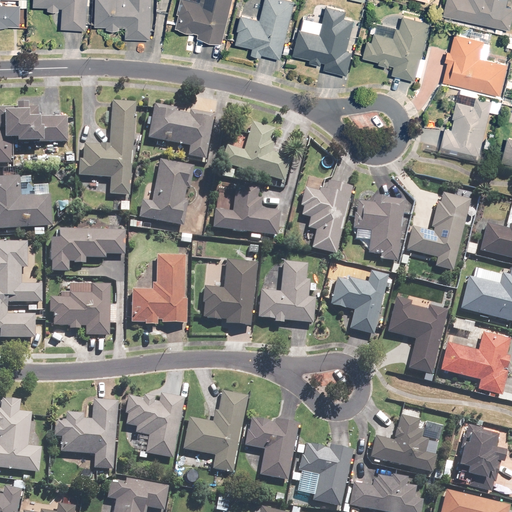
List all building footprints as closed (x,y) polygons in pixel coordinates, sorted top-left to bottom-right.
[(0,0),(0,23),(20,24),(20,3),(0,2),(0,0)] [(85,27),(86,0),(33,0),(34,4),(63,6),(62,26),(85,27)] [(150,37),(151,0),(95,0),(95,24),(125,25),(125,36),(150,37)] [(221,41),(231,0),(180,0),(174,26),(198,32),(197,35),(221,41)] [(280,57),(293,0),(263,0),(259,17),(240,13),(233,41),(253,46),(251,52),(261,54),(261,52),(280,57)] [(445,0),(443,13),(509,27),(511,13),(511,6),(506,5),(506,0),(445,0)] [(300,28),(294,53),(325,61),(324,67),(346,73),(352,50),(346,49),(354,18),(344,16),(346,9),(326,4),(319,32),(300,28)] [(415,78),(429,21),(402,14),(399,27),(395,26),(393,35),(374,30),(371,40),(367,39),(362,55),(394,64),(392,72),(415,78)] [(454,33),(443,79),(499,92),(506,63),(479,57),(483,40),(454,33)] [(478,158),(492,99),(476,96),(474,104),(457,100),(450,127),(444,126),(438,149),(478,158)] [(127,195),(133,102),(111,101),(108,145),(80,144),(78,175),(109,177),(108,194),(127,195)] [(9,142),(65,142),(65,117),(36,117),(36,107),(25,107),(25,103),(14,103),(14,107),(0,107),(0,163),(9,163),(9,142)] [(212,115),(152,104),(146,138),(188,145),(186,155),(204,158),(212,115)] [(225,146),(220,163),(283,181),(289,158),(269,153),(273,141),(269,140),(272,129),(250,123),(242,150),(225,146)] [(511,136),(507,135),(502,159),(511,161),(511,136)] [(140,200),(137,217),(181,225),(186,202),(182,201),(185,187),(188,188),(192,166),(157,160),(149,202),(140,200)] [(0,228),(49,226),(48,195),(19,196),(18,176),(0,176),(0,228)] [(334,254),(350,187),(326,181),(324,189),(318,188),(317,191),(303,188),(298,206),(302,207),(300,216),(308,217),(305,228),(315,230),(310,249),(334,254)] [(213,210),(211,228),(275,235),(278,211),(259,209),(260,198),(256,198),(257,186),(235,183),(231,212),(213,210)] [(451,270),(468,200),(438,193),(428,231),(410,227),(405,250),(436,258),(434,266),(451,270)] [(396,262),(403,200),(374,197),(373,204),(354,202),(351,228),(370,231),(367,253),(377,255),(377,260),(396,262)] [(485,223),(478,251),(511,259),(511,224),(508,224),(507,229),(485,223)] [(124,230),(57,229),(57,238),(49,238),(48,271),(66,271),(66,261),(83,262),(83,257),(104,258),(104,254),(123,254),(124,230)] [(25,241),(0,241),(0,337),(33,337),(33,314),(5,314),(5,302),(39,302),(39,284),(19,284),(19,267),(25,267),(25,241)] [(129,290),(129,322),(185,323),(185,300),(183,300),(184,256),(156,255),(155,283),(151,283),(151,290),(129,290)] [(249,326),(255,262),(224,259),(221,289),(204,288),(201,317),(224,319),(224,324),(249,326)] [(259,290),(256,318),(311,323),(314,298),(305,297),(307,280),(304,279),(305,264),(281,262),(278,292),(259,290)] [(466,276),(458,309),(511,321),(511,267),(510,267),(508,275),(500,273),(498,284),(466,276)] [(372,335),(386,275),(369,271),(366,283),(346,278),(345,281),(335,278),(329,305),(353,310),(348,329),(372,335)] [(107,335),(108,284),(90,284),(89,294),(67,293),(67,298),(48,297),(48,313),(51,313),(51,325),(67,326),(67,329),(78,329),(78,326),(83,326),(83,335),(107,335)] [(430,374),(445,309),(427,305),(426,310),(408,306),(410,301),(394,298),(386,333),(414,339),(407,369),(430,374)] [(445,343),(439,370),(478,380),(476,389),(500,395),(509,358),(504,357),(508,339),(481,333),(477,350),(445,343)] [(232,473),(246,396),(219,391),(213,423),(187,418),(182,449),(213,455),(210,469),(232,473)] [(171,458),(182,397),(159,393),(157,402),(152,401),(153,397),(141,395),(140,399),(127,396),(123,413),(126,414),(123,425),(134,427),(133,433),(147,436),(144,453),(171,458)] [(0,468),(37,473),(40,447),(26,446),(30,413),(17,411),(18,401),(0,398),(0,468)] [(111,470),(117,401),(91,399),(89,419),(81,418),(81,413),(65,412),(64,420),(53,419),(52,436),(60,437),(59,451),(93,454),(92,468),(111,470)] [(373,436),(368,457),(430,472),(434,455),(423,453),(427,439),(419,437),(415,429),(417,420),(398,416),(392,441),(373,436)] [(286,481),(296,423),(272,418),(272,423),(250,419),(245,446),(263,449),(258,476),(286,481)] [(493,448),(497,434),(466,427),(457,466),(465,468),(464,474),(469,475),(466,486),(489,492),(496,462),(501,463),(504,450),(493,448)] [(339,506),(351,450),(329,445),(328,449),(304,444),(298,471),(316,475),(311,501),(339,506)] [(352,483),(348,506),(381,511),(418,511),(421,500),(412,498),(414,487),(405,485),(406,478),(390,475),(390,478),(375,475),(375,480),(370,479),(369,486),(352,483)] [(167,486),(124,478),(123,485),(108,482),(105,498),(114,500),(111,511),(142,511),(143,507),(162,510),(167,486)] [(0,511),(15,511),(20,489),(3,486),(1,495),(0,494),(0,511)] [(505,511),(508,505),(444,490),(439,511),(505,511)] [(38,511),(30,511),(22,511),(21,511),(71,511),(73,506),(56,503),(54,511),(52,511),(38,510),(38,511)]
